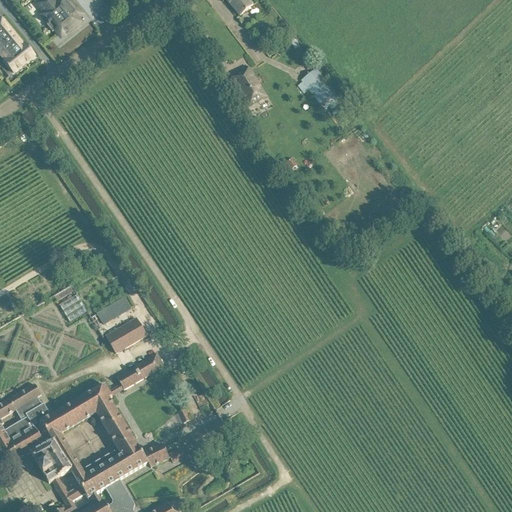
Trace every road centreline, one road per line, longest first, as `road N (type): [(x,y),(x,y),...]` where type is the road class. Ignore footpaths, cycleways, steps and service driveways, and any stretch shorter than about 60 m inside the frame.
road 1 (track): [(286,511),(303,501),(31,87)]
road 2 (residential): [(0,106),(167,0)]
